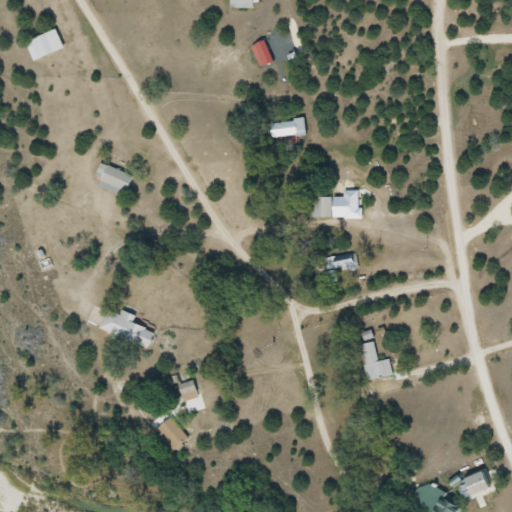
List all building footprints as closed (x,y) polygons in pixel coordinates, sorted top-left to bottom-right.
[(65,49),(59,30),(26,40),(33,59),(65,49)] [(307,133),(305,117),(276,120),(278,137),(307,133)] [(94,174),(102,181),(121,197),(133,181),(106,159),(94,174)] [(315,216),(332,216),(332,204),(359,204),(359,189),(346,189),(346,195),(315,196),(315,216)] [(333,255),(335,272),(359,269),(357,252),(333,255)] [(100,328),(149,349),(157,331),(130,320),(133,314),(122,309),(121,313),(109,307),(100,328)] [(368,381),(394,374),(390,359),(380,361),(375,341),(358,345),(368,381)] [(199,396),(193,379),(178,385),(184,402),(199,396)] [(190,438),(173,417),(155,431),(172,453),(190,438)] [(493,487),(485,471),(468,478),(475,495),(493,487)] [(461,511),(463,508),(445,497),(435,511),(461,511)]
